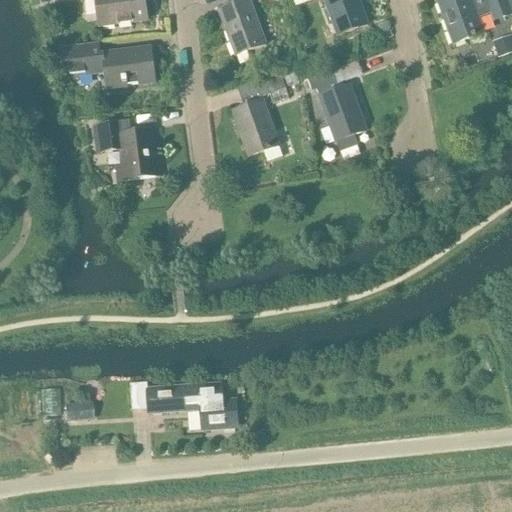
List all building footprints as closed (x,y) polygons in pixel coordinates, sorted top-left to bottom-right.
[(82,0),(82,1),(86,0),(96,0),(100,27),(127,23),(147,21),(144,0),(82,0)] [(228,0),(231,7),(219,11),(236,56),(266,45),(259,26),(254,13),(249,0),(248,0),(228,0)] [(323,0),(337,36),(368,25),(358,0),(323,0)] [(437,0),(453,45),(484,34),(479,19),(492,15),(495,23),(511,16),(511,9),(508,0),(437,0)] [(511,36),(493,42),(499,59),(511,54),(511,36)] [(106,73),(108,89),(155,83),(151,50),(100,56),(98,44),(60,49),(64,79),(106,73)] [(296,70),(280,76),(279,74),(237,89),(244,108),(232,113),(249,158),(279,147),(262,98),(285,89),(299,81),(296,70)] [(317,90),(336,143),(340,153),(358,146),(354,137),(367,132),(350,87),(339,91),(332,72),(308,80),(312,92),(317,90)] [(128,123),(108,126),(93,128),(96,152),(120,148),(122,163),(115,163),(117,179),(167,173),(161,131),(140,134),(140,135),(141,135),(142,138),(132,139),(132,136),(133,136),(133,135),(130,135),(128,123)] [(239,429),(237,409),(236,401),(224,402),(222,385),(200,387),(200,385),(147,389),(147,395),(149,415),(188,412),(187,408),(200,407),(202,432),(225,430),(225,433),(236,432),(235,429),(239,429)] [(59,390),(41,392),(42,418),(60,417),(59,390)] [(68,424),(91,423),(90,405),(67,407),(68,424)]
